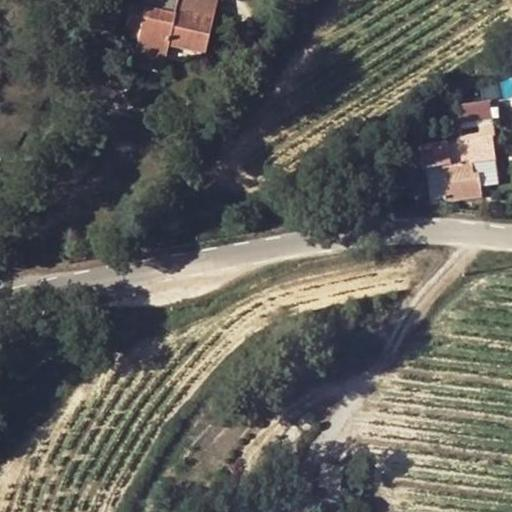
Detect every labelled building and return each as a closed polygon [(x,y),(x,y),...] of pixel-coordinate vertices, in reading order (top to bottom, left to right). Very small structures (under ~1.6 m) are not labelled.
[(183,19),(184,14),(188,1),(181,0),(150,0),(148,12),(183,19)] [(227,0),(188,0),(188,1),(184,14),(222,22),(227,0)] [(184,14),(183,19),(148,12),(140,10),(132,43),(146,46),(143,61),(173,67),(177,52),(212,61),(222,22),(184,14)] [(173,67),(143,61),(140,73),(169,80),(173,67)] [(494,156),(490,132),(468,136),(470,147),(455,150),(457,162),(442,165),(448,200),(478,195),(473,160),(494,156)] [(320,471),(317,489),(340,491),(342,474),(320,471)]
